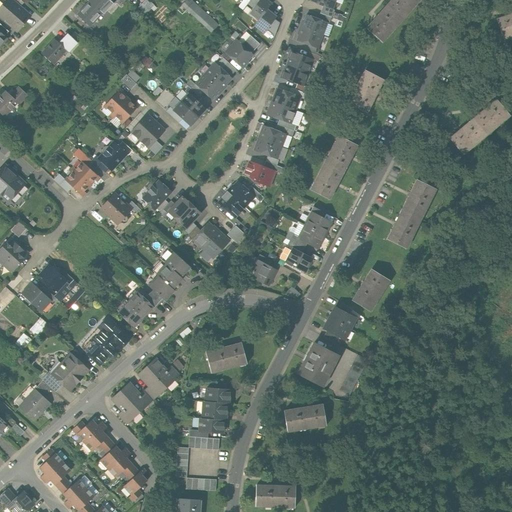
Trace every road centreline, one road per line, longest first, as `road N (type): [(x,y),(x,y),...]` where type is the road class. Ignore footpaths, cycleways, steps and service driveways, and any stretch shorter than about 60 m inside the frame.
road 1 (residential): [(454,0),(446,44),(304,315)]
road 2 (residential): [(304,315),(246,297),(194,309),(89,399)]
road 3 (residential): [(304,315),(247,429),(232,511)]
